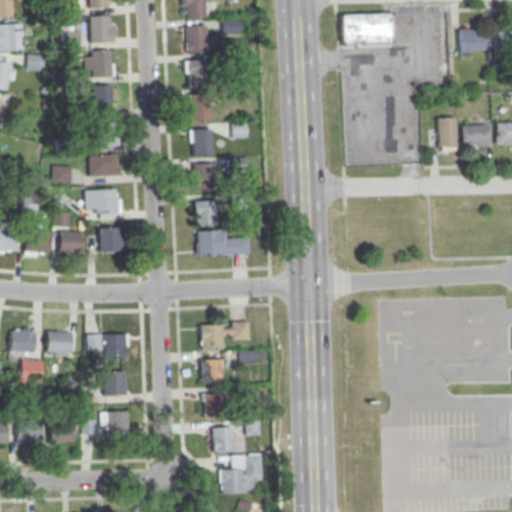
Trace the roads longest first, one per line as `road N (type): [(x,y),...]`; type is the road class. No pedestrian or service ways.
road 1 (residential): [(144,0),(159,473)]
road 2 (residential): [(0,289),(306,285)]
road 3 (secondary): [(312,511),(306,285)]
road 4 (residential): [(511,184),(302,188)]
road 5 (secondary): [(302,188),(293,0)]
road 6 (residential): [(0,482),(159,473)]
